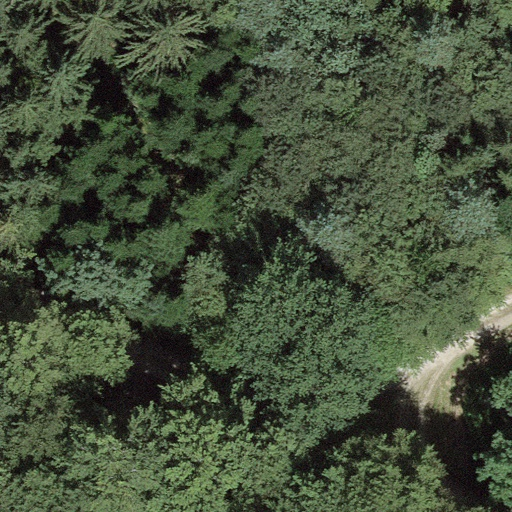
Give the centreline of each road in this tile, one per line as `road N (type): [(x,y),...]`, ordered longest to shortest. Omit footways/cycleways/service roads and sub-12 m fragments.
road 1 (track): [(469,511),(254,409),(0,304)]
road 2 (track): [(254,409),(420,357),(511,316)]
road 3 (track): [(254,409),(0,443)]
